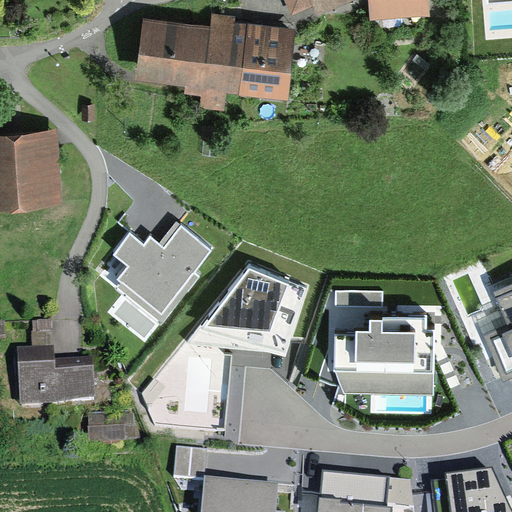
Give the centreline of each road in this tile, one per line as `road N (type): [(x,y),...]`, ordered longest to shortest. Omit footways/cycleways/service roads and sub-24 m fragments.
road 1 (residential): [(511,426),(455,445),(380,446),(259,414)]
road 2 (residential): [(0,55),(42,51),(127,0)]
